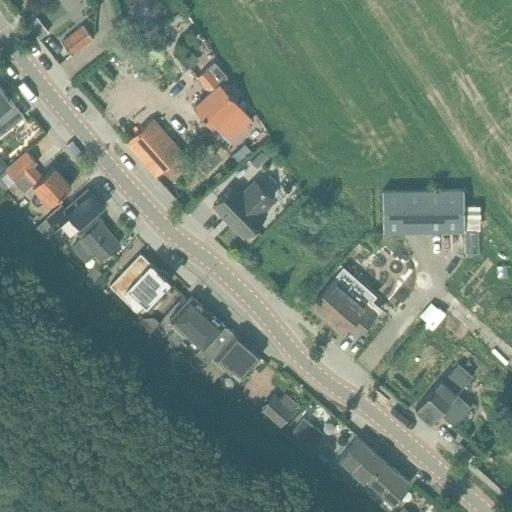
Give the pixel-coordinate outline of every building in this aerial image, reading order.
[(49,51),(60,42),(37,14),(26,23),(49,51)] [(72,56),(94,38),(83,25),(61,42),(72,56)] [(222,132),(245,111),(220,83),(226,77),(213,62),(206,68),(198,76),(211,91),(193,106),(212,127),(215,125),(222,132)] [(0,134),(8,128),(24,115),(0,85),(0,134)] [(171,180),(191,162),(182,153),(152,119),(126,142),(156,176),(162,171),(171,180)] [(42,176),(33,166),(37,162),(27,151),(6,169),(26,192),(34,185),(50,204),(71,186),(53,166),(42,176)] [(273,200),(255,181),(242,193),(234,185),(213,205),(244,237),(265,216),(261,212),(273,200)] [(95,214),(105,206),(89,188),(65,208),(62,204),(37,225),(49,236),(63,224),(73,235),(81,228),(81,227),(95,214)] [(464,230),(464,229),(480,228),(480,204),(464,205),(463,188),(382,189),(383,231),(464,230)] [(100,260),(120,242),(95,214),(81,227),(87,233),(81,239),(86,245),(100,260)] [(507,265),(511,261),(511,253),(493,230),(485,237),(507,265)] [(450,248),(474,247),(474,237),(450,237),(450,248)] [(150,262),(140,253),(131,262),(109,284),(127,302),(134,295),(146,306),(170,281),(169,280),(168,274),(164,270),(158,269),(150,262)] [(374,315),(333,280),(319,296),(318,295),(316,298),(317,299),(311,305),(343,332),(349,325),(358,334),(374,315)] [(187,334),(208,310),(191,295),(170,319),(179,327),(177,330),(175,329),(168,337),(177,345),(181,341),(187,334)] [(209,363),(213,358),(213,357),(223,347),(234,334),(208,310),(187,334),(202,348),(198,353),(209,363)] [(239,380),(260,356),(234,333),(234,334),(223,347),(213,357),(213,358),(224,367),(239,380)] [(467,348),(475,339),(468,334),(461,343),(467,348)] [(188,347),(181,341),(177,345),(174,349),(181,355),(188,347)] [(457,394),(473,376),(465,368),(459,363),(442,381),(441,380),(428,394),(415,409),(431,423),(439,413),(453,426),(471,407),(457,394)] [(297,404),(285,394),(280,400),(273,394),(262,407),(281,423),(292,411),(291,410),(297,404)] [(314,447),(324,434),(303,417),(293,430),(299,435),(295,439),(309,449),(312,445),(314,447)] [(360,488),(384,460),(358,437),(339,458),(362,477),(356,485),(360,488)] [(391,503),(410,482),(384,460),(360,488),(362,489),(368,482),(376,490),(391,503)]
